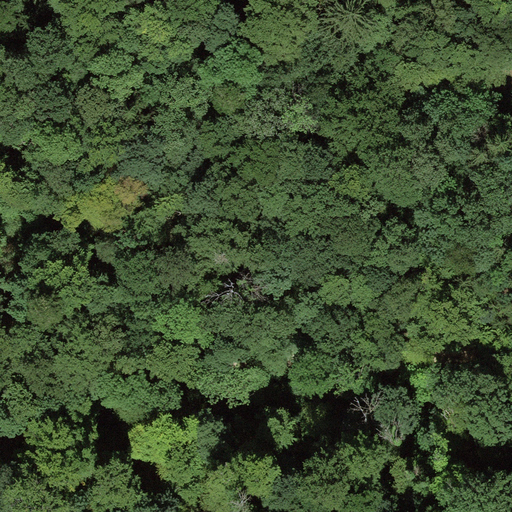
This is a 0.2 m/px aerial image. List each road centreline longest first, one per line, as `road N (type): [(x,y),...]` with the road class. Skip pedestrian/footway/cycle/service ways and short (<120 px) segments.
road 1 (track): [(511,85),(351,77),(198,38),(0,74)]
road 2 (track): [(511,354),(202,364),(0,408)]
road 3 (track): [(61,392),(0,268)]
